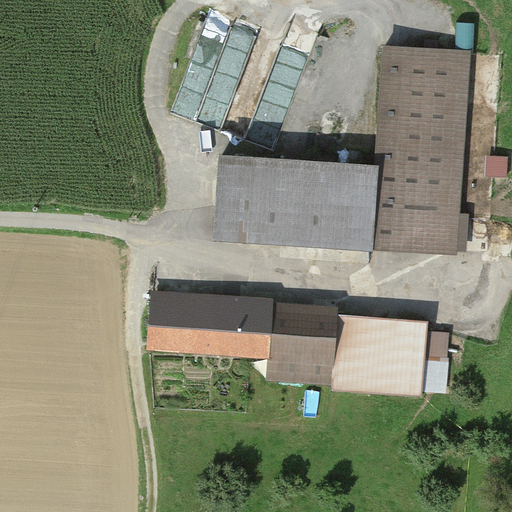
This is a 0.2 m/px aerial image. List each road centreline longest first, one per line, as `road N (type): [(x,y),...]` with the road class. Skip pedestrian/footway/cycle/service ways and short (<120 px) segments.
road 1 (track): [(0,218),(100,225),(248,266),(499,287)]
road 2 (track): [(154,511),(137,365),(144,235)]
